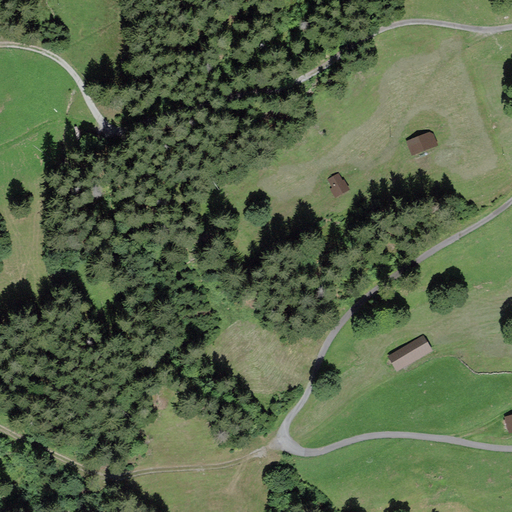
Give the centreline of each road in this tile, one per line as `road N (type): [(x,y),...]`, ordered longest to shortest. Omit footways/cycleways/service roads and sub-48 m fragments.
road 1 (track): [(487,29),(387,26),(285,86),(124,125),(96,114),(57,57),(0,44)]
road 2 (track): [(284,441),(220,466),(114,478),(0,428)]
